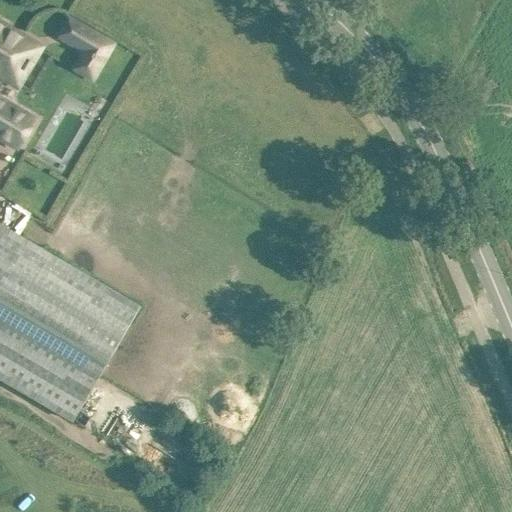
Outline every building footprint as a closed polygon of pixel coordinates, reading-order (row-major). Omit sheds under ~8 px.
[(61,37),(82,50),(72,67),(92,79),(112,44),(71,20),(61,37)] [(0,87),(28,40),(4,26),(1,31),(0,30),(0,87)] [(88,114),(105,120),(113,98),(97,91),(88,114)] [(0,136),(18,147),(34,120),(0,99),(0,136)] [(0,377),(72,420),(139,307),(0,225),(0,377)]
